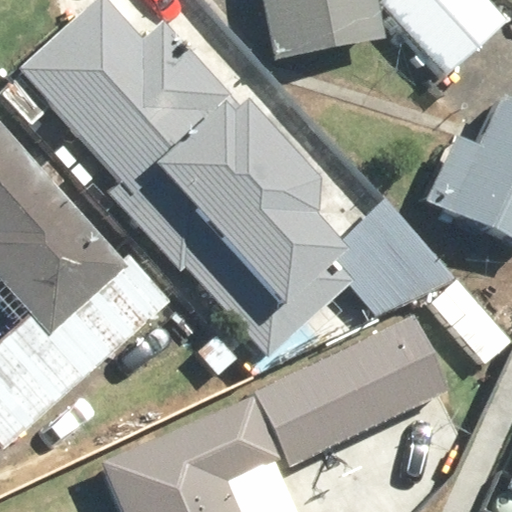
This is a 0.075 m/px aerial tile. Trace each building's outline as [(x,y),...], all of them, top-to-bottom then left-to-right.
[(96,0),(85,0),(7,74),(244,323),(328,243),(96,0)] [(359,0),(247,0),(262,69),(369,48),(359,0)] [(459,0),(391,0),(381,8),(434,76),(487,35),(459,0)] [(511,257),(511,255),(511,118),(487,106),(432,218),(511,257)] [(0,310),(30,344),(107,277),(0,154),(0,310)] [(315,260),(324,269),(370,323),(446,286),(371,206),(315,260)] [(403,326),(244,404),(275,466),(434,389),(403,326)] [(117,511),(216,511),(207,490),(260,466),(235,410),(183,433),(99,468),(117,511)]
